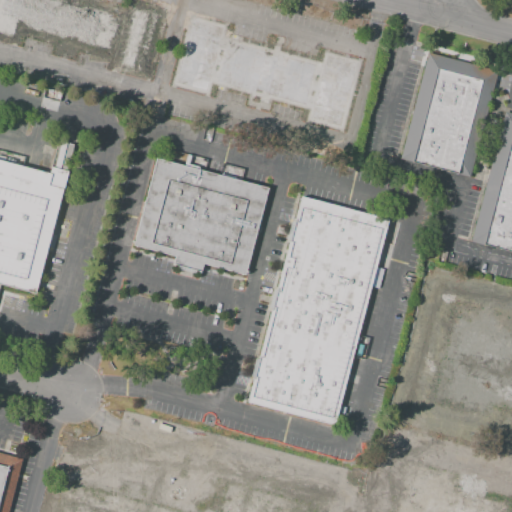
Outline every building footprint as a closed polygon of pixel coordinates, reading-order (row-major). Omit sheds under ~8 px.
[(0,0),(0,39),(15,43),(17,34),(56,42),(54,48),(75,53),(76,48),(115,56),(112,68),(147,76),(162,7),(129,0),(128,0),(126,9),(88,1),(87,0),(0,0)] [(343,131),(359,60),(322,51),(320,61),(282,53),(283,46),(263,42),(262,46),(223,37),(226,24),(187,16),(172,86),(208,94),(210,85),(248,93),(247,100),(268,104),(269,100),(307,109),(304,122),(343,131)] [(429,56),(499,74),(472,181),(401,163),(429,56)] [(506,115),(511,116),(511,254),(472,243),(506,115)] [(0,288),(35,297),(67,173),(49,169),(47,175),(0,162),(0,288)] [(156,163),(268,193),(244,280),(204,270),(202,276),(172,268),(175,260),(133,248),(156,163)] [(299,200),(390,225),(334,429),(244,405),(299,200)] [(450,313),(467,317),(469,305),(511,316),(511,325),(511,329),(511,411),(492,406),(489,417),(428,402),(450,313)] [(0,511),(0,455),(22,461),(8,511),(0,511)] [(391,511),(405,461),(458,475),(455,486),(511,501),(511,511),(391,511)] [(54,511),(63,479),(189,511),(54,511)] [(218,511),(226,482),(316,505),(314,511),(218,511)]
